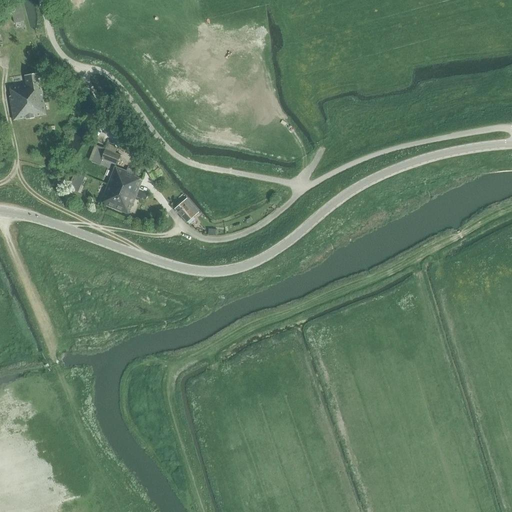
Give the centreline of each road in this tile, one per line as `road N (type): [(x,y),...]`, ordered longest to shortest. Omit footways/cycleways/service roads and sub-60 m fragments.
road 1 (tertiary): [(56,225),(166,263),(224,270),(274,251),(373,177),(430,155),(511,142)]
road 2 (track): [(54,361),(3,210)]
